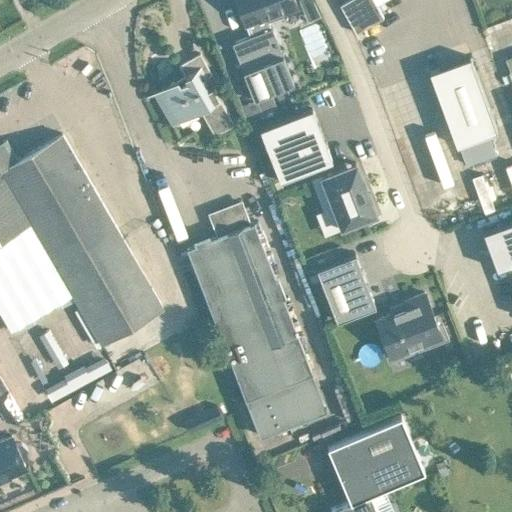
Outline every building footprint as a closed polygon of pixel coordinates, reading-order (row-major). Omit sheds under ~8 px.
[(235,0),(249,34),(232,41),(254,97),(294,81),(272,25),(271,26),(267,18),(298,6),(295,0),(235,0)] [(356,32),(384,16),(375,1),(374,0),(346,0),(340,4),(356,32)] [(308,71),(325,64),(312,33),(295,40),(308,71)] [(200,52),(199,53),(179,64),(184,74),(154,91),(172,123),(200,107),(215,133),(234,123),(212,85),(210,86),(205,76),(211,72),(200,52)] [(429,70),(456,144),(497,129),(470,55),(429,70)] [(333,158),(312,105),(259,126),(280,179),(333,158)] [(71,290),(101,341),(163,306),(102,201),(62,133),(18,158),(6,138),(0,142),(0,309),(10,326),(71,290)] [(376,212),(356,161),(313,178),(326,210),(334,207),(342,226),(376,212)] [(218,234),(187,246),(245,397),(312,371),(254,220),(249,221),(241,202),(210,214),(218,234)] [(511,218),(482,230),(497,268),(510,264),(511,270),(511,218)] [(355,252),(316,267),(337,320),(376,305),(355,252)] [(400,339),(403,349),(425,340),(428,346),(449,338),(442,321),(437,323),(425,291),(390,305),(393,311),(376,318),(386,344),(400,339)] [(511,366),(500,371),(507,387),(511,385),(511,366)] [(0,392),(0,408),(6,419),(15,421),(23,417),(7,388),(0,392)] [(401,414),(327,445),(350,500),(331,508),(332,511),(378,511),(371,493),(424,470),(401,414)] [(11,434),(0,439),(0,478),(26,467),(23,459),(27,453),(28,446),(22,442),(15,441),(11,434)]
